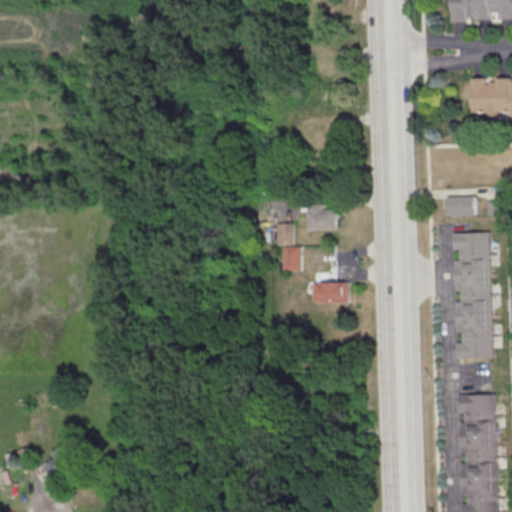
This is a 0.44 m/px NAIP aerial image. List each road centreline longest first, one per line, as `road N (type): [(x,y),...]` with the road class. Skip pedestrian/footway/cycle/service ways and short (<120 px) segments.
road 1 (secondary): [(400,511),(387,0)]
road 2 (residential): [(511,52),(390,54)]
